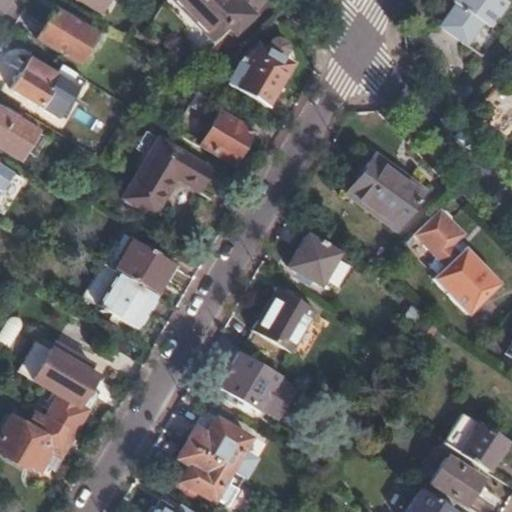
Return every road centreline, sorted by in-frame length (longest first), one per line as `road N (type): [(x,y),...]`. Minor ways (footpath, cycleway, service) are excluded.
road 1 (residential): [(356,50),(85,511)]
road 2 (residential): [(356,50),(511,213)]
